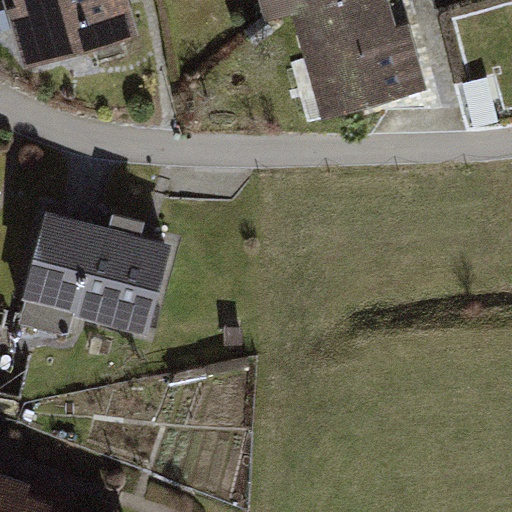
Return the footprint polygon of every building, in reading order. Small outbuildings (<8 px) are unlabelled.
[(15,0),(36,72),(137,43),(124,0),(15,0)] [(272,0),(279,25),(296,21),(371,2),(371,0),(272,0)] [(377,0),(371,2),(296,21),(308,68),(316,66),(330,120),(423,97),(409,40),(395,44),(384,0),(377,0)] [(108,222),(48,209),(17,295),(90,316),(115,323),(143,330),(170,240),(144,229),(127,231),(117,225),(108,222)] [(25,482),(0,473),(0,511),(61,511),(44,506),(46,502),(21,493),(25,482)]
